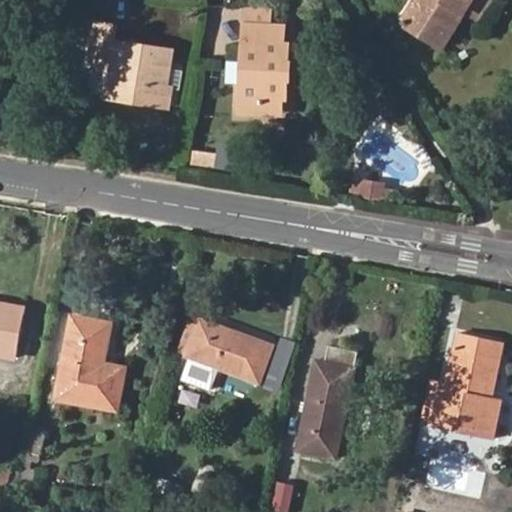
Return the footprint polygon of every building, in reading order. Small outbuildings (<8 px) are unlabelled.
[(433,63),(458,28),(477,0),(420,0),(422,2),(415,11),(411,8),(393,34),(433,63)] [(477,0),(458,28),(468,35),(491,3),(487,0),(477,0)] [(245,20),(273,23),(274,9),(247,7),(245,20)] [(116,69),(110,103),(173,113),(176,94),(170,93),(175,56),(118,47),(121,31),(99,28),(93,64),(116,69)] [(287,104),(289,83),(281,83),(284,50),(285,32),(245,30),(241,124),(263,125),(265,102),(287,104)] [(281,83),(289,83),(291,50),(284,50),(281,83)] [(286,127),(287,104),(265,102),(263,125),(286,127)] [(214,167),(234,171),(239,148),(220,144),(214,167)] [(511,175),(500,169),(493,181),(509,190),(511,184),(511,175)] [(386,199),(388,182),(354,179),(352,196),(386,199)] [(24,306),(0,301),(0,354),(15,357),(24,306)] [(102,362),(110,322),(70,315),(55,398),(117,410),(125,366),(102,362)] [(270,345),(202,319),(188,355),(258,381),(270,345)] [(490,398),(501,343),(458,334),(439,425),(492,436),(499,400),(490,398)] [(314,359),(295,449),(336,457),(354,367),(350,366),(353,351),(329,347),(326,362),(314,359)] [(25,459),(40,463),(47,436),(32,432),(25,459)] [(206,497),(216,471),(202,465),(191,492),(206,497)] [(291,511),(297,485),(278,481),(271,511),(291,511)]
